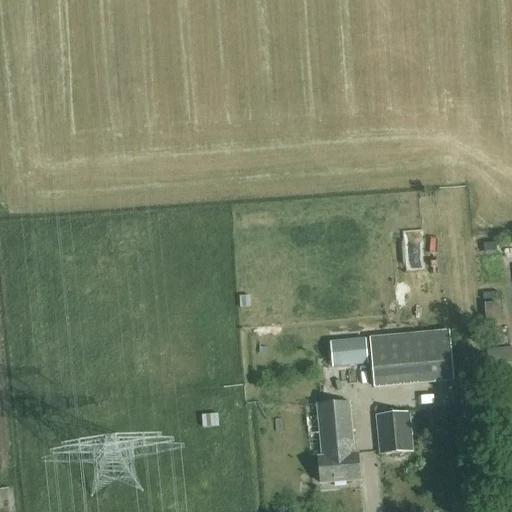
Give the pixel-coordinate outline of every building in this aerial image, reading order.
[(485,322),(498,321),(497,304),(484,305),(485,322)] [(368,340),(373,388),(453,380),(448,333),(368,340)] [(331,368),(367,364),(365,340),(329,344),(331,368)] [(488,372),(511,369),(511,348),(486,351),(488,372)] [(348,403),(316,406),(320,458),(317,459),(320,485),(359,481),(356,455),(353,455),(348,403)] [(379,456),(411,453),(407,413),(375,416),(379,456)]
